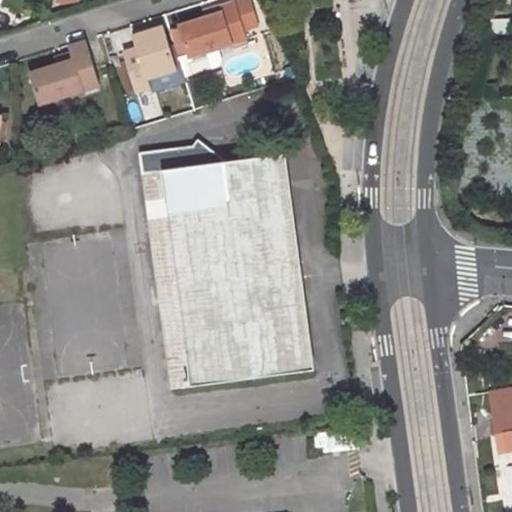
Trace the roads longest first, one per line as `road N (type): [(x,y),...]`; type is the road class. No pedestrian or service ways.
road 1 (unclassified): [(429,262),(429,128),(460,0)]
road 2 (unclassified): [(405,0),(375,129),(375,262)]
road 3 (unclassified): [(375,262),(408,511)]
road 4 (unclassified): [(461,511),(429,262)]
road 5 (residential): [(0,49),(157,0)]
